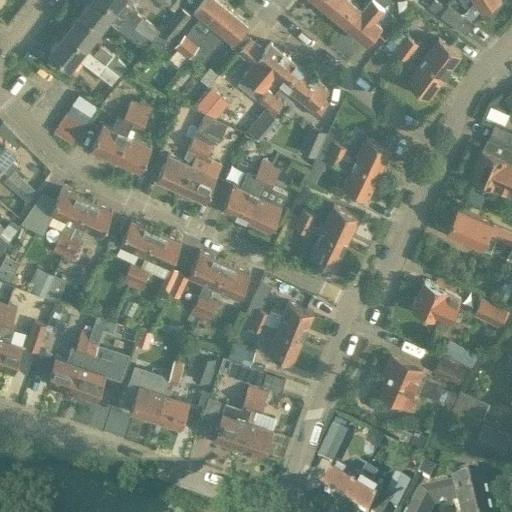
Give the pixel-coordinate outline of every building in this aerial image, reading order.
[(149,38),(98,0),(88,0),(78,14),(100,31),(108,21),(141,47),(149,38)] [(98,0),(149,38),(152,40),(159,30),(122,2),(123,0),(98,0)] [(155,0),(164,7),(166,5),(173,11),(181,0),(155,0)] [(188,57),(191,53),(213,25),(228,7),(219,0),(200,0),(193,9),(200,15),(186,33),(184,32),(174,45),(188,57)] [(313,0),(327,11),(335,0),(313,0)] [(335,0),(327,11),(346,27),(361,9),(350,0),(335,0)] [(368,0),(361,9),(346,27),(366,43),(382,25),(373,19),(388,0),(368,0)] [(439,15),(445,7),(435,0),(432,0),(428,7),(439,15)] [(459,0),(464,6),(472,0),(473,0),(481,11),(498,0),(459,0)] [(448,4),(445,7),(439,15),(465,34),(473,23),(448,4)] [(167,23),(166,23),(160,31),(150,44),(159,52),(170,39),(177,30),(178,31),(190,15),(180,7),(167,23)] [(213,25),(191,53),(202,61),(224,34),(233,41),(248,23),(228,7),(213,25)] [(78,14),(64,32),(85,49),(100,31),(78,14)] [(110,69),(104,64),(93,55),(85,49),(64,32),(48,52),(70,69),(78,59),(97,73),(110,83),(118,75),(110,69)] [(406,35),(400,43),(412,53),(419,44),(406,35)] [(261,89),(262,91),(274,77),(283,85),(299,66),(280,51),(270,42),(264,49),(257,43),(250,37),(238,52),(245,58),(251,63),(242,74),(244,75),(238,83),(254,97),(261,89)] [(438,37),(421,59),(444,75),(460,53),(438,37)] [(400,43),(394,51),(407,60),(412,53),(400,43)] [(104,64),(112,55),(100,45),(93,55),(104,64)] [(444,75),(421,59),(405,81),(428,97),(444,75)] [(300,99),(312,109),(309,111),(316,117),(328,103),(322,97),(328,90),(299,66),(283,85),(300,99)] [(211,85),(197,102),(215,117),(229,101),(211,85)] [(257,100),(266,108),(276,97),(266,89),(257,100)] [(78,94),(72,103),(91,116),(97,107),(78,94)] [(256,135),(282,102),(276,97),(266,108),(248,129),(256,135)] [(126,135),(131,124),(141,103),(131,99),(122,118),(116,115),(110,127),(102,123),(90,148),(115,159),(126,135)] [(72,103),(66,113),(84,125),(91,116),(72,103)] [(142,129),(151,108),(141,103),(131,124),(142,129)] [(490,105),(486,115),(504,123),(508,113),(490,105)] [(66,113),(59,122),(78,135),(84,125),(66,113)] [(78,135),(59,122),(53,131),(72,144),(78,135)] [(324,132),(310,125),(300,148),(314,154),(324,132)] [(511,153),(511,133),(494,125),(486,142),(511,154),(511,153)] [(155,178),(180,189),(194,160),(196,154),(206,132),(196,128),(183,157),(187,158),(186,162),(166,153),(155,178)] [(0,135),(0,167),(8,175),(3,180),(15,191),(23,181),(24,180),(12,169),(17,164),(9,156),(15,149),(0,135)] [(140,171),(151,146),(126,135),(115,159),(140,171)] [(364,137),(353,161),(378,173),(389,149),(364,137)] [(347,147),(334,141),(329,151),(342,157),(347,147)] [(511,153),(511,154),(486,142),(483,149),(482,149),(475,164),(473,165),(470,170),(471,172),(469,177),(492,187),(493,186),(511,194),(511,153)] [(338,165),(342,157),(329,151),(325,159),(338,165)] [(220,207),(245,219),(272,162),(262,157),(255,173),(246,169),(239,186),(232,183),(220,207)] [(212,183),(216,175),(196,167),(198,162),(194,160),(180,189),(204,200),(207,194),(214,197),(219,186),(212,183)] [(366,198),(378,173),(353,161),(341,186),(366,198)] [(280,166),(272,162),(245,219),(270,230),(281,205),(280,205),(286,193),(271,186),(280,166)] [(27,201),(36,191),(24,180),(23,181),(15,191),(27,201)] [(60,255),(75,223),(86,199),(61,187),(50,212),(36,205),(33,203),(20,222),(24,225),(41,233),(51,213),(66,220),(52,251),(60,255)] [(70,260),(85,228),(101,235),(112,211),(86,199),(75,223),(60,255),(70,260)] [(319,221),(317,225),(347,240),(358,215),(333,203),(324,224),(319,221)] [(492,223),(457,207),(446,231),(482,247),(488,234),(511,244),(511,245),(506,258),(511,260),(511,232),(492,223)] [(302,209),(298,217),(311,223),(315,215),(302,209)] [(298,217),(289,213),(284,222),(295,227),(307,233),(309,228),(314,231),(314,232),(318,234),(310,253),(335,265),(346,240),(347,240),(317,225),(311,223),(298,217)] [(118,243),(144,255),(155,230),(130,219),(118,243)] [(155,230),(144,255),(170,267),(170,265),(181,242),(155,230)] [(208,296),(212,287),(224,262),(198,250),(187,275),(178,271),(168,293),(177,297),(187,275),(203,282),(199,292),(208,296)] [(5,255),(0,263),(0,275),(9,280),(18,262),(5,255)] [(121,282),(130,286),(140,265),(130,261),(121,282)] [(224,262),(212,287),(238,298),(250,273),(224,262)] [(140,265),(130,286),(139,290),(149,269),(140,265)] [(511,288),(511,266),(495,297),(505,302),(511,288)] [(37,267),(30,289),(59,299),(67,276),(37,267)] [(177,270),(170,267),(162,284),(157,294),(166,298),(168,293),(178,271),(177,270)] [(411,309),(435,319),(448,325),(461,297),(424,280),(411,309)] [(244,313),(302,337),(313,311),(288,301),(282,313),(270,308),(269,311),(258,307),(265,290),(257,286),(244,313)] [(190,313),(199,317),(208,296),(199,292),(190,313)] [(207,321),(217,301),(208,296),(199,317),(207,321)] [(476,305),(472,313),(498,326),(502,317),(506,309),(480,297),(476,305)] [(56,299),(53,308),(61,311),(64,302),(56,299)] [(22,345),(9,341),(14,328),(10,327),(16,307),(7,303),(0,325),(0,366),(13,371),(22,345)] [(244,313),(240,321),(263,331),(264,327),(274,331),(266,351),(292,361),(302,337),(244,313)] [(34,319),(25,346),(38,351),(47,324),(34,319)] [(96,399),(104,374),(119,379),(128,353),(97,343),(102,328),(92,324),(90,331),(71,391),(96,399)] [(135,342),(147,346),(152,331),(140,327),(135,342)] [(72,344),(67,360),(53,356),(45,382),(71,391),(90,331),(82,329),(76,345),(72,344)] [(472,364),(478,351),(447,338),(442,352),(472,364)] [(255,348),(232,340),(226,357),(248,365),(255,348)] [(208,383),(216,359),(200,354),(192,378),(208,383)] [(412,393),(422,370),(390,356),(384,371),(389,373),(379,393),(412,409),(418,396),(412,393)] [(439,357),(432,370),(458,383),(465,370),(439,357)] [(174,359),(169,373),(154,418),(180,427),(189,401),(168,394),(172,383),(176,385),(184,362),(174,359)] [(129,410),(154,418),(169,373),(136,362),(124,398),(132,401),(129,410)] [(265,372),(261,386),(280,392),(284,378),(265,372)] [(212,438),(238,447),(257,388),(248,385),(241,407),(225,401),(221,412),(212,438)] [(260,413),(267,391),(257,388),(238,447),(264,455),(272,429),(252,423),(254,418),(253,417),(255,411),(260,413)] [(460,391),(453,404),(482,417),(489,404),(479,399),(460,391)] [(347,434),(344,433),(347,426),(335,421),(332,427),(326,439),(317,460),(332,465),(347,434)] [(480,427),(474,442),(501,453),(510,434),(482,423),(480,427)] [(322,490),(345,503),(365,470),(366,468),(354,462),(347,475),(334,467),(322,490)] [(385,511),(389,506),(396,509),(410,485),(396,477),(384,497),(382,496),(382,495),(370,488),(378,475),(366,468),(365,470),(345,503),(361,511),(385,511)] [(431,511),(433,509),(452,505),(455,511),(489,511),(482,477),(478,477),(476,469),(464,471),(465,480),(452,483),(452,484),(420,491),(409,511),(431,511)]
